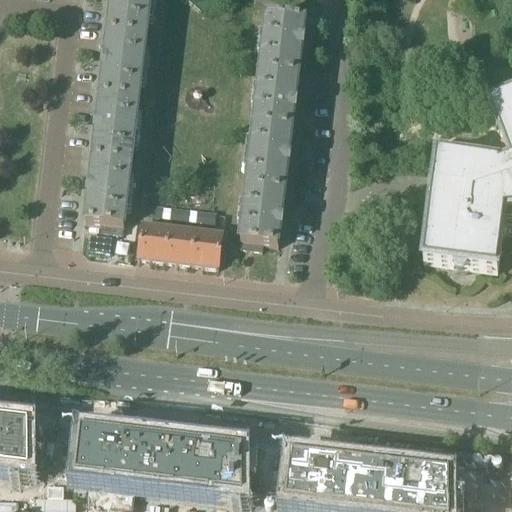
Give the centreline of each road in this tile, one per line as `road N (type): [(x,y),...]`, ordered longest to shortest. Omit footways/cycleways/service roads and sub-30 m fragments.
road 1 (secondary): [(511,380),(91,326)]
road 2 (secondary): [(511,346),(328,336),(172,316),(91,326)]
road 3 (secondary): [(143,375),(175,399),(511,445)]
road 4 (secondary): [(143,375),(511,416)]
road 5 (residential): [(31,0),(74,4),(42,276)]
road 6 (residential): [(310,308),(343,134),(344,0)]
road 7 (residential): [(42,276),(310,308)]
road 8 (residential): [(258,431),(480,464)]
road 9 (residential): [(49,405),(258,431)]
road 10 (residential): [(310,308),(511,326)]
road 11 (secondary): [(0,359),(143,375)]
